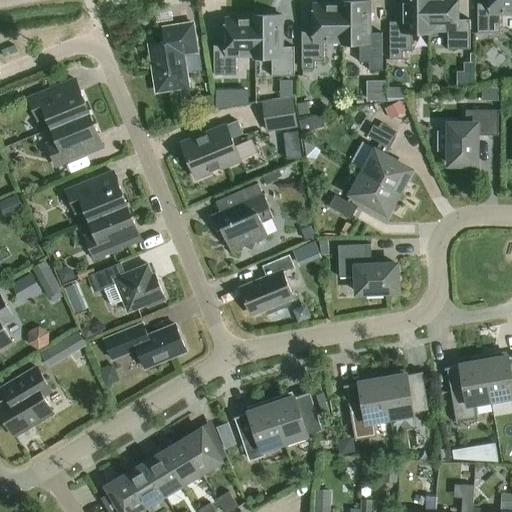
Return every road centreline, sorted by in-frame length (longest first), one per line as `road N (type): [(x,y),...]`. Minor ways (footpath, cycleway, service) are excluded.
road 1 (residential): [(0,76),(70,49),(92,48),(103,57),(229,360)]
road 2 (residential): [(47,471),(229,360)]
road 3 (residential): [(229,360),(398,326),(431,309)]
road 4 (residential): [(431,309),(443,236),(463,221),(511,218)]
